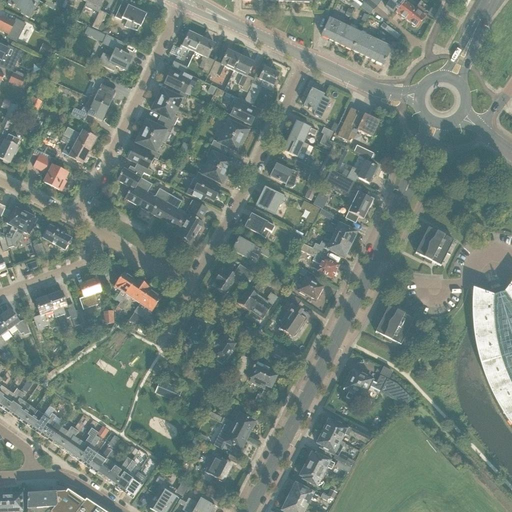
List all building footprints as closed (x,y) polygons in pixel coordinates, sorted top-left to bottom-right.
[(28,0),(27,0),(10,0),(8,5),(12,7),(12,8),(13,9),(14,8),(22,12),(21,15),(29,19),(39,1),(36,0),(28,0)] [(80,0),(86,3),(87,0),(57,0),(55,5),(61,8),(64,9),(68,2),(73,4),(74,0),(80,0)] [(87,0),(86,3),(96,7),(91,17),(96,19),(92,27),(98,30),(106,14),(99,11),(100,9),(99,8),(102,0),(87,0)] [(372,12),(382,0),(366,0),(363,4),(372,12)] [(394,14),(396,13),(401,17),(401,18),(403,20),(404,19),(406,21),(410,15),(414,9),(404,2),(405,0),(393,0),(387,9),(394,14)] [(53,10),(55,5),(47,1),(44,5),(53,10)] [(351,1),(349,5),(357,10),(359,6),(351,1)] [(140,27),(146,15),(128,6),(129,5),(122,2),(115,18),(121,21),(122,19),(126,20),(123,27),(137,32),(139,27),(140,27)] [(414,9),(406,21),(411,24),(411,26),(413,27),(415,27),(417,29),(425,17),(422,15),(425,10),(417,5),(414,9)] [(14,23),(1,17),(0,19),(0,30),(8,35),(11,29),(15,31),(18,26),(14,24),(14,23)] [(337,44),(344,27),(329,20),(324,31),(323,31),(322,33),(323,33),(321,36),(337,44)] [(388,34),(391,30),(383,23),(380,28),(388,34)] [(352,51),(360,34),(344,27),(337,44),(352,51)] [(391,30),(388,34),(396,40),(400,36),(391,30)] [(194,53),(201,39),(189,33),(182,47),(181,46),(176,57),(180,59),(185,49),(194,53)] [(367,58),(375,41),(360,34),(352,51),(367,58)] [(131,58),(125,56),(127,52),(121,49),(124,45),(106,37),(102,44),(115,50),(111,58),(102,54),(97,65),(113,72),(116,67),(125,72),(131,58)] [(201,39),(194,53),(204,58),(199,67),(204,69),(202,72),(207,74),(213,62),(207,59),(214,45),(201,39)] [(375,41),(367,58),(383,65),(384,62),(385,62),(386,60),(385,60),(390,49),(393,50),(395,46),(391,45),(390,48),(375,41)] [(0,61),(0,62),(0,67),(12,72),(21,52),(7,46),(7,48),(0,45),(0,61)] [(48,59),(50,54),(42,50),(39,55),(48,59)] [(233,72),(240,57),(228,51),(221,65),(215,62),(209,75),(214,77),(215,75),(219,77),(224,67),(233,72)] [(240,57),(233,72),(243,76),(238,86),(242,88),(241,90),(246,93),(252,80),(246,77),(253,63),(240,57)] [(185,73),(187,68),(174,62),(171,67),(174,69),(185,73)] [(273,87),(278,75),(264,68),(259,80),(255,78),(250,88),(259,92),(262,86),(260,86),(262,82),(273,87)] [(20,88),(24,79),(12,73),(8,83),(20,88)] [(184,94),(190,97),(197,80),(184,73),(181,79),(170,73),(164,85),(176,90),(184,94)] [(94,101),(108,108),(115,93),(101,86),(103,81),(93,76),(90,82),(94,84),(92,88),(98,91),(94,101)] [(213,95),(216,89),(210,86),(207,93),(213,95)] [(189,97),(190,97),(184,94),(176,90),(173,95),(162,90),(161,92),(159,92),(155,100),(176,110),(179,105),(183,107),(188,96),(189,97)] [(322,99),(323,96),(311,90),(303,107),(315,113),(314,116),(320,119),(328,102),(322,99)] [(37,112),(42,102),(33,98),(28,107),(37,112)] [(239,120),(250,126),(255,115),(244,109),(247,104),(261,111),(234,98),(229,108),(233,110),(230,116),(239,120)] [(84,109),(83,108),(81,112),(73,109),(70,116),(84,122),(87,116),(101,123),(108,108),(94,101),(93,101),(89,99),(84,109)] [(9,105),(10,103),(3,100),(1,107),(7,110),(9,105)] [(174,116),(176,110),(155,100),(151,109),(152,109),(151,112),(163,117),(160,122),(173,128),(178,118),(174,116)] [(11,121),(13,122),(18,108),(9,105),(7,110),(4,118),(4,119),(11,121)] [(364,116),(357,112),(351,109),(338,137),(346,141),(348,138),(353,140),(357,131),(371,138),(378,122),(365,115),(364,116)] [(239,120),(230,116),(226,114),(223,120),(228,122),(217,143),(213,141),(210,146),(223,152),(226,147),(237,153),(238,150),(239,151),(247,134),(246,134),(247,131),(236,126),(239,120)] [(0,132),(6,135),(11,121),(4,119),(0,129),(0,132)] [(173,128),(160,122),(158,127),(146,122),(145,124),(144,124),(140,132),(161,142),(166,132),(170,134),(173,128)] [(304,144),(304,143),(308,134),(314,137),(317,132),(310,129),(296,122),(289,137),(304,144)] [(65,132),(62,137),(89,151),(96,140),(82,132),(80,135),(67,128),(65,132)] [(335,132),(331,130),(330,131),(328,130),(323,128),(321,133),(323,134),(319,144),(329,148),(335,133),(334,133),(335,132)] [(156,153),(161,142),(140,132),(136,141),(137,141),(136,144),(147,149),(145,154),(144,155),(153,159),(157,161),(160,155),(156,153)] [(7,135),(0,150),(0,159),(9,164),(13,155),(15,155),(17,151),(16,150),(17,148),(16,147),(19,141),(7,135)] [(82,165),(89,151),(62,137),(60,142),(70,147),(71,145),(74,147),(68,157),(82,165)] [(308,146),(304,143),(304,144),(289,137),(282,152),(297,159),(297,158),(303,161),(305,156),(304,156),(308,146)] [(365,154),(368,149),(358,144),(355,150),(365,154)] [(221,158),(223,152),(210,146),(205,157),(210,159),(207,164),(228,175),(232,166),(231,166),(232,163),(221,158)] [(55,160),(58,155),(46,148),(43,154),(55,160)] [(144,155),(145,154),(133,149),(128,160),(139,166),(137,170),(143,174),(149,177),(152,172),(148,170),(153,159),(144,155)] [(52,167),(47,165),(49,161),(38,155),(32,168),(43,173),(44,171),(49,173),(44,183),(61,192),(66,182),(63,181),(67,174),(52,167)] [(347,178),(354,182),(356,183),(358,179),(368,184),(372,176),(375,177),(378,169),(366,162),(360,175),(351,170),(347,178)] [(224,183),(228,175),(207,164),(202,175),(198,173),(195,179),(199,181),(207,185),(208,185),(210,179),(222,185),(223,182),(224,183)] [(291,172),(276,165),(270,178),(285,185),(285,187),(290,188),(292,188),(293,187),(295,185),(296,178),(298,173),(292,170),(291,172)] [(327,178),(329,173),(317,167),(315,173),(327,178)] [(137,170),(132,168),(130,173),(123,169),(117,181),(130,188),(124,199),(139,207),(147,192),(152,185),(140,179),(143,174),(137,170)] [(354,182),(347,178),(331,170),(329,173),(327,178),(326,180),(349,192),(354,182)] [(320,187),(324,179),(310,173),(307,181),(320,187)] [(199,181),(195,179),(193,178),(186,194),(187,195),(200,201),(202,196),(214,201),(219,190),(208,185),(207,185),(199,181)] [(311,201),(318,187),(311,184),(304,198),(311,201)] [(284,203),(286,199),(264,188),(256,206),(267,211),(274,215),(281,202),(284,203)] [(157,218),(170,196),(159,189),(155,197),(147,192),(139,207),(157,218)] [(363,221),(373,200),(357,193),(347,213),(344,219),(355,224),(358,218),(363,221)] [(322,210),(327,200),(317,195),(313,205),(322,210)] [(192,209),(188,207),(185,214),(177,209),(182,202),(170,196),(157,218),(176,229),(172,235),(190,246),(203,224),(200,222),(207,210),(195,203),(192,209)] [(315,217),(319,209),(309,204),(305,212),(315,217)] [(12,239),(25,214),(13,208),(8,219),(6,220),(4,223),(12,227),(8,235),(7,234),(5,237),(5,238),(12,239)] [(30,231),(36,220),(25,214),(12,239),(5,238),(9,251),(8,247),(13,246),(16,248),(24,233),(29,236),(31,232),(30,231)] [(271,233),(274,228),(267,224),(251,215),(244,228),(260,236),(264,229),(271,233)] [(333,237),(350,246),(354,238),(352,237),(355,232),(337,224),(338,222),(332,219),(330,223),(336,226),(334,229),(336,230),(333,237)] [(65,251),(71,240),(65,236),(65,235),(48,226),(44,234),(45,235),(43,239),(65,251)] [(435,248),(443,233),(439,231),(438,233),(428,228),(422,241),(435,248)] [(435,248),(447,254),(453,241),(445,237),(446,234),(443,233),(435,248)] [(5,238),(5,237),(0,236),(0,242),(3,253),(9,251),(5,238)] [(346,253),(350,246),(333,237),(329,245),(327,244),(327,245),(321,242),(319,246),(315,244),(312,249),(321,253),(323,248),(342,258),(344,253),(346,253)] [(254,247),(239,239),(232,251),(247,260),(251,253),(258,256),(259,254),(268,258),(271,252),(262,247),(261,250),(254,246),(254,247)] [(427,263),(435,248),(422,241),(415,254),(425,259),(424,262),(427,263)] [(38,260),(43,258),(43,257),(45,257),(41,244),(33,247),(38,260)] [(321,253),(312,249),(303,245),(300,251),(314,258),(312,261),(320,265),(317,272),(332,279),(333,277),(334,276),(336,274),(335,272),(338,267),(319,257),(321,253)] [(440,267),(447,254),(435,248),(427,263),(430,265),(432,262),(440,267)] [(261,279),(264,273),(254,266),(250,272),(261,279)] [(242,283),(249,272),(242,268),(237,275),(234,272),(232,275),(227,271),(224,276),(220,273),(211,286),(224,295),(236,278),(242,283)] [(135,281),(135,280),(123,273),(114,287),(120,292),(115,300),(119,303),(120,304),(123,298),(125,295),(135,281)] [(247,287),(253,279),(248,275),(242,284),(247,287)] [(316,301),(320,294),(319,293),(322,288),(316,286),(318,283),(308,277),(300,292),(316,301)] [(139,305),(150,289),(136,279),(135,280),(135,281),(125,295),(139,305)] [(258,297),(258,298),(268,284),(261,279),(255,288),(256,289),(252,294),(247,290),(237,304),(249,312),(250,310),(249,310),(258,297)] [(83,310),(97,305),(93,295),(101,293),(96,280),(79,286),(83,298),(79,300),(83,310)] [(511,284),(506,293),(495,296),(475,289),(474,307),(474,325),(477,342),(481,360),(486,377),(493,393),(501,409),(511,424),(511,425),(511,284)] [(139,305),(137,308),(134,313),(128,321),(138,327),(144,319),(142,318),(145,314),(142,311),(144,308),(151,312),(161,298),(150,290),(150,289),(139,305)] [(48,297),(53,312),(55,318),(65,315),(67,319),(71,317),(72,320),(77,318),(78,319),(81,318),(79,311),(75,312),(72,305),(66,307),(61,292),(48,297)] [(249,310),(250,310),(263,319),(271,307),(277,311),(282,303),(276,299),(277,298),(270,293),(264,302),(258,298),(258,297),(249,310)] [(298,307),(301,302),(289,293),(285,299),(298,307)] [(43,316),(53,312),(48,297),(34,301),(40,316),(33,318),(38,332),(43,330),(42,327),(47,326),(43,316)] [(120,304),(119,303),(117,307),(121,311),(128,301),(123,298),(120,304)] [(299,331),(306,320),(308,317),(304,314),(287,303),(283,309),(286,312),(280,322),(279,322),(278,322),(279,323),(279,324),(278,324),(278,325),(278,326),(278,327),(279,328),(279,329),(280,330),(280,331),(291,338),(292,339),(293,339),(294,339),(295,338),(296,338),(296,337),(296,336),(296,335),(296,334),(296,333),(295,333),(295,332),(296,330),(299,331)] [(395,327),(402,311),(399,310),(398,312),(388,307),(381,320),(395,327)] [(0,317),(0,321),(8,331),(14,327),(20,335),(23,334),(24,336),(29,334),(25,321),(19,323),(9,310),(0,317)] [(104,325),(114,324),(113,311),(103,312),(104,325)] [(395,327),(407,333),(413,320),(405,316),(406,313),(402,311),(395,327)] [(387,342),(395,327),(381,320),(375,333),(385,338),(383,340),(387,342)] [(7,332),(8,331),(0,321),(0,358),(4,361),(9,354),(5,351),(7,348),(5,347),(7,344),(5,342),(11,337),(7,332)] [(207,327),(199,324),(195,322),(193,326),(191,325),(185,338),(186,338),(183,346),(189,349),(192,341),(200,344),(202,340),(203,340),(206,339),(208,335),(207,332),(205,331),(207,327)] [(400,346),(407,333),(395,327),(387,342),(390,344),(392,341),(400,346)] [(234,346),(221,337),(218,343),(216,341),(211,348),(213,350),(210,354),(210,355),(204,352),(201,360),(211,366),(215,361),(222,365),(223,363),(225,364),(235,350),(232,348),(234,346)] [(250,362),(246,370),(251,372),(250,373),(253,374),(249,382),(251,383),(252,384),(255,386),(256,385),(264,389),(265,386),(270,389),(276,377),(272,375),(273,371),(270,370),(255,363),(255,364),(250,362)] [(237,366),(233,374),(238,376),(242,369),(237,366)] [(388,379),(392,373),(383,368),(380,375),(388,379)] [(369,388),(388,398),(389,396),(407,405),(410,399),(396,384),(379,376),(375,383),(373,382),(353,371),(347,383),(345,384),(342,389),(348,392),(346,398),(354,402),(357,397),(361,399),(365,392),(367,393),(369,388)] [(176,401),(180,390),(159,382),(155,393),(176,401)] [(0,402),(8,391),(2,387),(0,385),(0,402)] [(0,407),(7,412),(21,392),(20,391),(16,389),(13,395),(8,391),(0,402),(0,407)] [(16,419),(26,404),(21,400),(25,395),(21,392),(7,412),(16,419)] [(35,410),(26,404),(16,419),(25,425),(35,410)] [(34,431),(44,416),(39,413),(42,408),(38,405),(35,410),(25,425),(34,431)] [(210,418),(221,424),(224,425),(226,427),(231,429),(247,437),(251,430),(252,430),(255,425),(254,424),(254,423),(239,415),(234,424),(223,419),(217,416),(212,413),(210,418)] [(52,443),(62,429),(56,424),(52,430),(49,427),(55,417),(51,414),(48,419),(44,416),(34,431),(52,443)] [(322,432),(340,441),(343,434),(348,437),(351,431),(356,433),(358,428),(348,423),(346,428),(333,421),(332,423),(327,421),(322,432)] [(224,425),(213,446),(222,451),(225,444),(240,451),(240,450),(242,451),(244,445),(243,444),(247,437),(231,429),(226,427),(224,425)] [(99,434),(97,435),(103,439),(108,431),(102,427),(98,433),(99,434)] [(61,450),(75,430),(72,428),(70,430),(69,429),(67,432),(62,429),(52,443),(61,450)] [(99,434),(98,433),(91,429),(87,434),(89,436),(84,444),(80,441),(70,456),(79,462),(96,437),(95,437),(97,435),(99,434)] [(70,456),(80,441),(75,437),(78,432),(75,430),(61,450),(70,456)] [(336,449),(340,441),(322,432),(316,444),(320,446),(319,448),(338,457),(341,451),(336,449)] [(97,475),(113,452),(112,451),(119,440),(114,436),(106,447),(107,448),(102,456),(98,454),(88,468),(97,475)] [(88,468),(98,454),(93,450),(99,439),(96,437),(79,462),(88,468)] [(106,481),(116,466),(110,462),(116,454),(113,452),(97,475),(106,481)] [(305,465),(322,474),(326,467),(330,470),(333,464),(314,454),(313,456),(310,454),(305,465)] [(219,459),(213,456),(205,473),(213,477),(212,478),(223,483),(232,466),(219,459)] [(115,487),(132,462),(127,458),(120,469),(116,466),(106,481),(115,487)] [(153,473),(159,465),(152,460),(146,468),(153,473)] [(124,493),(134,478),(129,475),(136,464),(132,462),(115,487),(124,493)] [(319,481),(322,474),(305,465),(299,476),(302,478),(301,479),(320,489),(323,483),(319,481)] [(134,478),(124,493),(133,499),(147,479),(143,476),(139,482),(134,478)] [(185,490),(188,485),(183,482),(180,487),(185,490)] [(288,498),(305,507),(309,499),(315,502),(318,497),(295,485),(293,489),(292,490),(288,498)] [(153,511),(170,511),(178,499),(162,489),(149,509),(153,511)] [(326,497),(328,498),(333,500),(335,494),(330,490),(326,497)] [(27,508),(51,507),(52,507),(54,509),(51,511),(103,511),(86,500),(84,502),(67,491),(65,493),(56,494),(56,493),(27,494),(27,495),(27,508)] [(27,508),(27,495),(21,496),(21,495),(20,495),(18,494),(7,494),(7,511),(18,511),(22,511),(22,508),(27,508)] [(194,510),(198,511),(214,511),(216,509),(211,506),(214,500),(203,494),(197,504),(188,499),(183,496),(181,500),(179,500),(179,501),(185,505),(185,506),(191,509),(192,507),(194,508),(192,510),(194,511),(194,510)] [(302,511),(305,507),(288,498),(284,505),(284,507),(282,511),(283,511),(302,511)] [(198,511),(194,510),(194,511),(192,510),(194,508),(192,507),(191,509),(185,506),(185,505),(179,501),(178,502),(177,503),(184,507),(182,510),(185,511),(198,511)]
